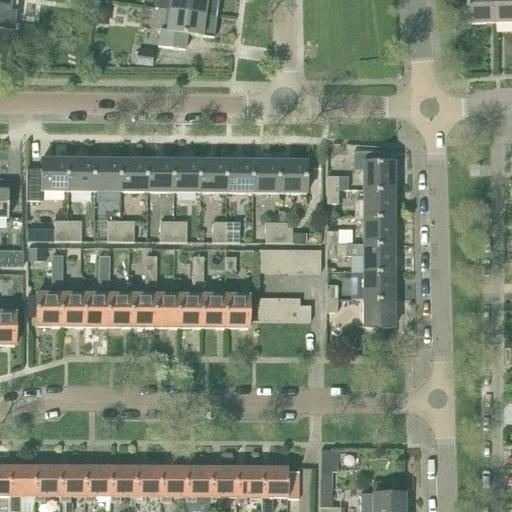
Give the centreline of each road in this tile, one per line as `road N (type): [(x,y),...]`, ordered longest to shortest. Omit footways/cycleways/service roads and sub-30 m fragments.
road 1 (residential): [(0,408),(77,399),(443,404)]
road 2 (tertiary): [(443,404),(436,145),(428,107)]
road 3 (unclassified): [(0,102),(285,106)]
road 4 (unclassified): [(285,106),(428,107)]
